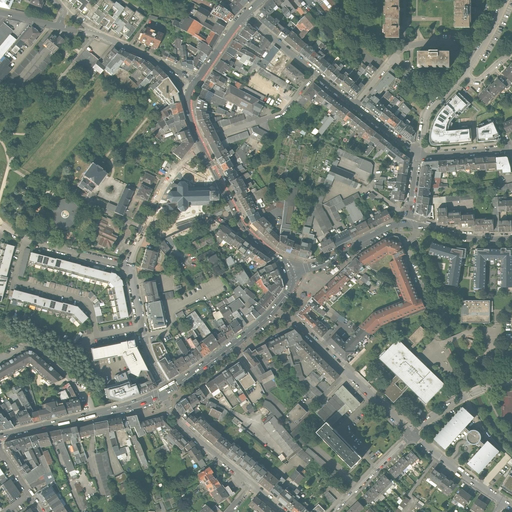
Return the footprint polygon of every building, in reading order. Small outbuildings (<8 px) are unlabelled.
[(0,0),(0,7),(9,9),(13,0),(0,0)] [(31,0),(32,1),(30,5),(41,9),(44,3),(42,3),(43,0),(31,0)] [(85,0),(77,0),(76,1),(81,5),(78,10),(81,12),(84,8),(88,4),(89,3),(85,0)] [(104,0),(97,0),(98,1),(93,8),(96,10),(97,9),(102,3),(104,0)] [(108,0),(104,0),(102,3),(108,7),(102,14),(105,16),(107,14),(112,7),(114,4),(108,0)] [(240,10),(247,2),(245,0),(234,0),(232,2),(240,10)] [(269,16),(278,7),(272,0),(271,0),(260,11),(265,16),(269,16)] [(284,0),(282,2),(283,3),(286,7),(292,14),(296,11),(287,0),(284,0)] [(316,0),(329,15),(338,7),(331,0),(316,0)] [(470,28),(469,0),(456,0),(456,28),(470,28)] [(386,1),(386,20),(399,20),(399,10),(399,1),(386,1)] [(234,17),(240,10),(232,2),(225,10),(234,17)] [(116,3),(114,4),(112,7),(118,11),(113,18),(112,18),(115,21),(117,18),(122,12),(124,9),(116,3)] [(93,8),(88,4),(84,8),(90,12),(86,17),(89,20),(94,14),(96,10),(93,8)] [(216,13),(214,16),(227,23),(230,18),(232,19),(234,17),(225,10),(219,5),(213,11),(216,13)] [(126,7),(124,9),(122,12),(128,16),(123,22),(122,23),(125,25),(127,23),(133,16),(134,14),(126,7)] [(200,7),(194,16),(204,21),(209,12),(200,7)] [(286,7),(281,11),(287,19),(292,14),(286,7)] [(102,14),(97,9),(96,10),(94,14),(99,18),(95,23),(98,25),(103,19),(105,16),(102,14)] [(314,9),(308,14),(317,25),(323,20),(314,9)] [(136,11),(134,14),(133,16),(138,20),(133,27),(132,27),(136,30),(145,18),(136,11)] [(203,26),(211,30),(213,27),(204,21),(194,16),(188,12),(186,16),(203,26)] [(113,18),(107,14),(105,16),(103,19),(109,23),(105,27),(108,30),(114,23),(115,21),(112,18),(113,18)] [(308,14),(299,21),(296,26),(301,32),(298,36),(302,40),(307,33),(317,25),(308,14)] [(196,37),(201,41),(212,49),(219,35),(211,30),(206,39),(198,33),(203,26),(186,16),(181,24),(174,20),(173,25),(180,28),(196,37)] [(261,22),(272,31),(278,24),(280,22),(276,19),(275,21),(269,16),(265,16),(261,22)] [(123,22),(117,18),(115,21),(114,23),(119,27),(115,32),(118,34),(124,27),(125,25),(122,23),(123,22)] [(399,28),(399,20),(386,20),(386,38),(400,38),(399,28)] [(15,33),(3,23),(0,27),(0,59),(16,40),(12,37),(15,33)] [(133,27),(127,23),(125,25),(124,27),(129,31),(125,36),(129,39),(136,30),(132,27),(133,27)] [(216,23),(213,27),(211,30),(219,35),(224,27),(216,23)] [(285,29),(278,24),(272,31),(279,37),(285,29)] [(245,25),(241,30),(250,36),(252,37),(256,31),(247,25),(245,25)] [(31,27),(20,40),(25,44),(29,47),(40,35),(31,27)] [(143,28),(141,31),(135,40),(145,45),(148,47),(149,46),(153,48),(152,49),(155,50),(155,49),(157,49),(163,35),(156,32),(156,33),(152,32),(153,31),(147,28),(146,30),(143,28)] [(286,28),(285,29),(279,37),(284,41),(291,32),(286,28)] [(241,30),(237,36),(245,41),(246,42),(250,36),(241,30)] [(252,37),(260,43),(264,38),(256,31),(252,37)] [(297,36),(291,32),(284,41),(295,49),(301,41),(296,37),(297,36)] [(51,35),(43,44),(52,52),(54,53),(64,41),(59,36),(56,40),(51,35)] [(243,45),(245,41),(237,36),(233,42),(241,47),(243,45)] [(180,48),(181,56),(186,55),(184,45),(180,46),(182,40),(177,38),(174,46),(180,48)] [(270,43),(264,38),(260,43),(257,48),(246,42),(245,41),(243,45),(261,56),(270,43)] [(15,55),(25,44),(20,40),(15,46),(16,46),(12,51),(15,55)] [(313,46),(316,49),(321,43),(318,40),(313,46)] [(201,41),(197,49),(198,50),(200,51),(207,56),(212,49),(201,41)] [(302,41),(301,41),(295,49),(300,54),(307,45),(302,41)] [(233,42),(229,47),(236,51),(238,52),(239,50),(241,47),(233,42)] [(196,53),(198,50),(197,49),(189,44),(187,48),(196,53)] [(315,52),(312,49),(313,49),(311,47),(310,48),(307,45),(300,54),(308,60),(314,53),(315,52)] [(260,63),(258,62),(255,66),(257,67),(269,74),(274,67),(281,58),(282,58),(285,55),(273,46),(262,59),(260,63)] [(229,47),(225,52),(232,56),(233,57),(235,54),(236,51),(229,47)] [(107,55),(112,60),(119,52),(113,48),(107,55)] [(38,53),(33,49),(6,82),(11,85),(38,53)] [(88,73),(92,68),(98,62),(98,61),(85,50),(75,62),(88,73)] [(120,60),(123,63),(130,55),(120,50),(119,52),(112,60),(116,63),(117,64),(120,60)] [(241,57),(234,69),(245,76),(247,73),(240,68),(245,60),(247,62),(249,58),(251,59),(253,56),(242,50),(240,51),(239,50),(238,52),(236,51),(235,54),(241,57)] [(200,51),(196,58),(203,63),(207,56),(200,51)] [(18,92),(23,95),(56,55),(54,53),(52,52),(18,92)] [(225,52),(220,60),(231,67),(233,63),(230,61),(229,63),(228,62),(232,56),(225,52)] [(308,60),(314,65),(323,54),(320,52),(317,55),(314,53),(308,60)] [(450,53),(418,53),(418,66),(450,66),(450,53)] [(325,56),(323,54),(314,65),(320,69),(326,61),(323,59),(325,56)] [(112,60),(107,55),(103,60),(104,61),(101,65),(98,62),(92,68),(100,75),(104,69),(112,60)] [(128,67),(131,64),(136,57),(130,55),(123,63),(125,64),(128,67)] [(177,59),(169,55),(167,60),(174,63),(177,59)] [(144,61),(136,57),(131,64),(133,66),(137,69),(144,61)] [(259,59),(256,57),(247,73),(252,75),(254,71),(287,91),(290,86),(278,78),(269,74),(257,67),(255,66),(258,62),(259,59)] [(194,61),(192,61),(194,67),(198,70),(203,63),(196,58),(194,61)] [(11,63),(6,59),(0,65),(0,84),(12,70),(8,67),(11,63)] [(116,63),(112,60),(104,69),(111,76),(113,74),(118,67),(120,66),(117,64),(116,63)] [(232,68),(231,67),(220,60),(211,72),(219,77),(220,77),(225,70),(229,72),(232,68)] [(142,71),(147,76),(154,68),(147,62),(144,61),(137,69),(141,73),(142,71)] [(192,61),(186,61),(181,62),(182,66),(193,71),(194,67),(192,61)] [(331,65),(326,61),(320,69),(325,73),(331,65)] [(290,64),(282,72),(296,84),(304,76),(290,64)] [(368,70),(373,75),(377,70),(370,64),(368,67),(365,71),(366,72),(368,70)] [(334,67),(331,65),(325,73),(330,78),(337,70),(336,69),(334,67)] [(155,78),(162,72),(156,66),(154,68),(147,76),(145,78),(140,84),(143,87),(149,81),(148,81),(151,77),(150,76),(151,74),(155,78)] [(113,74),(125,86),(130,80),(128,78),(131,73),(128,72),(121,69),(118,67),(113,74)] [(391,68),(374,89),(379,93),(381,94),(381,93),(384,89),(387,86),(395,76),(397,73),(391,68)] [(511,83),(511,82),(511,71),(508,68),(507,68),(502,74),(508,79),(511,83)] [(340,72),(337,70),(330,78),(335,82),(341,75),(339,74),(339,73),(340,72)] [(167,77),(162,72),(155,78),(158,81),(150,88),(153,90),(161,83),(160,82),(167,77)] [(214,86),(214,85),(219,77),(211,72),(205,81),(213,85),(214,86)] [(136,83),(136,85),(138,86),(140,84),(145,78),(141,75),(139,78),(140,79),(136,83)] [(342,76),(341,75),(335,82),(340,86),(347,78),(344,76),(342,76)] [(402,82),(395,76),(387,86),(389,88),(390,86),(393,88),(394,86),(399,90),(402,87),(399,85),(402,82)] [(153,90),(159,95),(158,96),(163,102),(164,101),(166,103),(168,106),(169,105),(179,102),(179,100),(177,93),(178,93),(167,77),(160,82),(161,83),(153,90)] [(220,77),(219,77),(214,85),(220,88),(225,80),(220,77)] [(355,85),(347,78),(340,86),(349,93),(355,85)] [(508,79),(503,85),(507,88),(508,89),(511,84),(511,83),(508,79)] [(133,92),(138,86),(136,85),(130,80),(125,86),(133,92)] [(231,80),(228,86),(240,92),(243,86),(231,80)] [(498,80),(492,86),(500,93),(501,94),(507,88),(503,85),(498,80)] [(208,92),(213,85),(205,81),(200,89),(202,90),(208,92)] [(311,104),(316,98),(322,90),(314,84),(303,97),(308,101),(311,104)] [(358,87),(355,85),(349,93),(355,98),(364,87),(361,84),(358,87)] [(222,89),(220,88),(214,85),(214,86),(213,85),(208,92),(212,94),(221,99),(224,93),(221,91),(222,89)] [(495,98),(500,93),(492,86),(491,85),(486,91),(494,97),(495,98)] [(228,86),(224,93),(221,99),(225,101),(256,117),(261,108),(255,105),(257,101),(240,92),(228,86)] [(264,97),(243,86),(240,92),(257,101),(261,103),(264,97)] [(477,94),(470,88),(467,93),(470,96),(472,94),(475,97),(477,94)] [(362,104),(371,111),(377,103),(379,101),(375,98),(379,93),(374,89),(362,104)] [(212,94),(208,92),(202,90),(197,100),(206,104),(207,105),(207,103),(212,94)] [(316,98),(323,104),(329,96),(322,90),(316,98)] [(487,105),(494,97),(486,91),(485,90),(478,97),(487,105)] [(392,96),(387,91),(384,95),(383,96),(389,100),(392,96)] [(433,117),(431,130),(455,129),(455,117),(471,102),(459,91),(433,117)] [(221,99),(212,94),(207,103),(216,108),(218,109),(220,105),(222,106),(225,101),(221,99)] [(323,104),(330,110),(336,102),(329,96),(323,104)] [(270,105),(273,100),(268,97),(264,102),(270,105)] [(308,101),(303,97),(297,104),(302,108),(308,101)] [(197,100),(194,111),(204,113),(205,109),(206,104),(197,100)] [(172,115),(182,112),(179,102),(169,105),(168,106),(158,113),(161,117),(163,120),(167,117),(169,116),(166,111),(170,108),(172,113),(170,114),(170,116),(172,115)] [(330,110),(337,115),(344,107),(336,102),(330,110)] [(371,111),(379,118),(386,110),(377,103),(371,111)] [(403,104),(393,116),(396,118),(400,112),(402,114),(406,116),(410,111),(403,104)] [(337,115),(344,120),(350,112),(344,107),(337,115)] [(224,112),(218,109),(216,108),(216,109),(215,111),(214,114),(222,116),(224,112)] [(379,118),(387,124),(393,116),(386,110),(379,118)] [(194,111),(196,121),(197,121),(206,119),(206,118),(207,118),(207,115),(205,115),(205,113),(204,113),(194,111)] [(173,119),(174,123),(184,120),(182,112),(172,115),(173,117),(173,119)] [(344,120),(350,125),(356,117),(350,112),(344,120)] [(387,124),(395,130),(401,122),(396,118),(393,116),(387,124)] [(334,119),(331,117),(319,132),(322,135),(334,119)] [(350,125),(356,130),(362,122),(356,117),(350,125)] [(207,142),(209,145),(218,140),(218,139),(216,137),(208,119),(206,119),(197,121),(207,142)] [(229,119),(220,121),(221,126),(221,128),(230,125),(229,119)] [(154,126),(155,128),(158,132),(159,131),(158,131),(159,130),(166,125),(165,122),(163,120),(157,123),(154,126)] [(175,127),(177,133),(187,130),(184,120),(174,123),(170,124),(167,126),(168,129),(171,128),(175,127)] [(401,135),(407,127),(410,122),(407,120),(404,124),(401,122),(395,130),(401,135)] [(511,120),(503,124),(507,134),(511,131),(511,120)] [(356,130),(363,136),(369,128),(362,122),(356,130)] [(167,126),(166,125),(159,130),(158,131),(159,131),(161,134),(161,135),(168,129),(167,126)] [(497,125),(477,127),(479,142),(502,139),(497,125)] [(251,129),(252,132),(258,136),(255,142),(256,143),(257,142),(263,145),(269,134),(258,128),(257,127),(251,129)] [(415,132),(407,127),(401,135),(410,142),(412,139),(411,137),(415,132)] [(363,136),(371,142),(377,134),(369,128),(363,136)] [(455,129),(456,144),(473,143),(472,128),(455,129)] [(439,145),(456,144),(455,129),(431,130),(431,138),(432,141),(435,143),(439,145)] [(179,137),(181,141),(190,137),(187,130),(177,133),(174,134),(175,138),(179,137)] [(225,136),(218,139),(218,140),(223,151),(224,150),(227,153),(231,150),(229,147),(229,146),(228,145),(247,138),(249,137),(247,132),(226,139),(225,136)] [(373,144),(376,145),(382,138),(377,134),(371,142),(368,144),(371,146),(372,145),(373,144)] [(179,146),(186,152),(192,145),(193,145),(193,143),(191,137),(190,137),(181,141),(182,143),(179,146)] [(390,144),(382,138),(376,145),(384,152),(390,144)] [(209,145),(217,160),(227,153),(224,150),(223,151),(218,140),(209,145)] [(236,160),(231,164),(233,167),(231,168),(231,170),(240,165),(242,169),(248,166),(247,163),(248,163),(245,156),(251,148),(243,143),(233,157),(236,160)] [(375,148),(372,145),(371,146),(368,144),(361,154),(367,157),(375,148)] [(384,152),(398,163),(404,155),(390,144),(384,152)] [(180,160),(186,152),(179,146),(173,153),(174,154),(180,160)] [(337,154),(361,165),(363,160),(339,149),(337,154)] [(227,153),(217,160),(220,166),(229,161),(227,158),(233,153),(231,150),(227,153)] [(398,163),(400,165),(408,166),(409,160),(409,159),(404,155),(398,163)] [(507,157),(496,158),(497,170),(497,172),(502,172),(502,175),(511,174),(507,157)] [(496,158),(484,159),(485,171),(497,170),(496,158)] [(465,172),(475,171),(474,159),(465,160),(465,172)] [(475,171),(485,171),(484,159),(474,159),(475,171)] [(371,163),(363,160),(361,165),(359,169),(372,175),(373,166),(371,163)] [(457,172),(465,172),(465,160),(456,161),(457,172)] [(231,164),(229,161),(220,166),(223,172),(231,168),(233,167),(231,164)] [(442,172),(448,173),(447,161),(439,162),(439,172),(442,172)] [(448,173),(457,172),(456,161),(447,161),(448,173)] [(431,179),(432,170),(438,170),(439,172),(439,162),(432,162),(423,164),(421,178),(431,179)] [(84,176),(86,177),(95,184),(97,185),(105,174),(92,165),(84,176)] [(240,165),(231,170),(233,173),(234,173),(242,169),(240,165)] [(400,165),(399,173),(407,175),(408,166),(400,165)] [(330,169),(329,172),(351,181),(353,175),(332,166),(330,169)] [(223,172),(226,177),(233,173),(231,170),(231,168),(223,172)] [(441,179),(442,172),(439,172),(438,170),(432,170),(431,179),(441,179)] [(329,172),(326,179),(332,182),(333,179),(355,188),(357,184),(351,181),(329,172)] [(234,173),(233,173),(226,177),(228,183),(237,178),(234,173)] [(399,173),(397,183),(405,185),(407,175),(399,173)] [(145,174),(141,182),(142,183),(141,185),(149,189),(154,178),(145,174)] [(246,174),(238,178),(240,182),(249,178),(246,174)] [(93,186),(95,184),(86,177),(85,180),(84,179),(79,186),(86,191),(87,189),(90,192),(94,187),(93,186)] [(375,185),(382,186),(383,180),(386,181),(387,178),(380,177),(379,180),(378,182),(376,182),(375,185)] [(238,178),(237,178),(228,183),(235,195),(243,192),(244,191),(242,187),(240,182),(238,178)] [(421,178),(420,189),(429,189),(431,179),(421,178)] [(330,188),(332,182),(326,179),(324,185),(328,187),(330,188)] [(440,183),(441,179),(431,179),(429,189),(435,189),(434,192),(439,192),(439,188),(440,183)] [(191,188),(186,188),(186,186),(187,185),(186,185),(185,185),(183,183),(184,182),(183,182),(183,183),(180,183),(179,182),(178,182),(179,183),(177,185),(176,185),(173,184),(171,186),(170,186),(170,187),(171,187),(170,188),(171,190),(171,191),(171,192),(170,192),(169,192),(170,193),(168,195),(167,195),(166,195),(167,196),(167,199),(166,199),(167,200),(168,199),(170,201),(170,202),(170,203),(171,202),(171,203),(171,204),(172,204),(172,205),(171,207),(171,208),(173,210),(174,211),(174,210),(176,209),(177,209),(180,211),(179,212),(180,212),(180,211),(183,211),(184,212),(184,211),(186,208),(187,209),(187,208),(186,208),(186,205),(191,205),(191,206),(192,206),(192,205),(197,205),(197,206),(198,206),(198,205),(203,205),(208,205),(209,205),(209,204),(211,205),(211,206),(212,206),(212,205),(214,204),(215,204),(215,203),(215,201),(216,201),(216,200),(218,200),(218,198),(217,198),(216,198),(216,197),(216,195),(217,195),(217,194),(217,193),(216,193),(216,192),(216,191),(215,191),(214,191),(214,189),(215,189),(214,188),(212,187),(212,186),(211,187),(209,188),(209,187),(208,187),(208,188),(207,188),(207,186),(204,186),(204,188),(203,188),(203,187),(202,187),(202,188),(197,188),(197,187),(197,188),(192,188),(191,188)] [(397,183),(396,192),(404,193),(405,185),(397,183)] [(511,183),(507,185),(499,186),(499,192),(507,191),(511,190),(511,191),(511,183)] [(141,185),(135,196),(146,201),(151,190),(149,189),(141,185)] [(321,204),(328,187),(324,185),(316,202),(321,204)] [(285,194),(284,202),(288,202),(287,206),(293,207),(295,207),(298,188),(287,186),(285,194)] [(252,194),(248,196),(250,201),(253,200),(254,201),(255,200),(256,201),(269,194),(265,187),(257,192),(252,194)] [(108,203),(106,209),(122,216),(125,209),(126,207),(127,206),(126,206),(128,202),(129,200),(130,199),(133,191),(124,188),(116,207),(111,205),(111,204),(108,203)] [(420,189),(418,198),(428,200),(429,189),(420,189)] [(244,191),(243,192),(235,195),(238,201),(246,198),(244,194),(246,193),(244,191)] [(403,201),(404,193),(396,192),(394,200),(403,201)] [(275,208),(283,209),(284,202),(285,194),(277,193),(275,208)] [(358,193),(352,196),(355,202),(361,199),(358,193)] [(473,194),(445,197),(446,203),(473,200),(473,194)] [(248,196),(246,198),(238,201),(244,212),(254,207),(250,201),(248,196)] [(323,205),(330,208),(334,205),(342,201),(340,196),(323,205)] [(345,207),(355,202),(352,196),(342,201),(345,207)] [(418,198),(417,206),(428,207),(428,200),(418,198)] [(51,217),(54,224),(55,224),(56,225),(56,226),(60,228),(61,227),(62,227),(62,229),(70,228),(70,226),(72,226),(73,227),(76,223),(75,222),(76,221),(77,221),(79,213),(77,213),(77,212),(77,211),(77,210),(76,210),(76,209),(76,208),(75,207),(74,206),(73,205),(72,204),(71,203),(70,203),(69,202),(68,202),(67,202),(66,202),(65,200),(60,201),(60,202),(59,203),(58,202),(52,207),(53,208),(53,209),(53,210),(51,209),(50,215),(52,215),(52,216),(51,217)] [(345,207),(342,201),(334,205),(337,211),(345,207)] [(511,212),(511,201),(498,202),(498,213),(511,212)] [(170,203),(166,203),(166,213),(176,213),(179,213),(180,212),(179,212),(180,211),(177,209),(176,209),(174,210),(174,211),(173,210),(171,208),(171,207),(172,205),(172,204),(171,204),(171,203),(171,202),(170,203)] [(284,225),(285,223),(287,206),(288,202),(284,202),(283,209),(280,229),(291,231),(291,226),(284,225)] [(322,205),(321,204),(316,202),(314,206),(327,230),(330,228),(332,227),(324,212),(321,207),(322,205)] [(364,218),(355,202),(345,207),(350,216),(347,217),(352,227),(352,226),(355,225),(354,223),(364,218)] [(262,209),(265,214),(275,209),(272,204),(262,209)] [(337,211),(334,205),(330,208),(337,222),(341,220),(337,211)] [(256,206),(254,207),(244,212),(247,218),(254,215),(253,212),(258,210),(256,206)] [(324,235),(328,233),(327,230),(314,206),(313,209),(312,212),(314,215),(324,235)] [(426,218),(428,207),(417,206),(416,215),(426,218)] [(308,208),(304,227),(310,229),(314,215),(312,212),(313,209),(308,208)] [(443,224),(448,224),(447,212),(447,208),(438,208),(439,222),(443,222),(443,224)] [(377,212),(379,215),(383,223),(391,219),(386,211),(381,214),(379,211),(377,212)] [(448,225),(461,224),(461,214),(461,212),(447,212),(448,224),(448,225)] [(256,214),(254,215),(247,218),(250,224),(259,220),(256,214)] [(369,230),(378,225),(374,217),(372,214),(370,216),(371,219),(365,222),(366,223),(369,230)] [(461,227),(475,226),(474,220),(474,214),(461,214),(461,224),(461,227)] [(379,215),(374,217),(378,225),(383,223),(379,215)] [(112,245),(113,245),(117,237),(116,236),(119,231),(115,229),(115,227),(116,224),(111,221),(111,220),(107,218),(106,219),(101,217),(100,220),(98,219),(95,227),(96,228),(94,232),(95,232),(94,236),(98,238),(99,240),(97,244),(105,248),(105,247),(107,248),(107,249),(112,247),(112,246),(112,245)] [(259,220),(250,224),(261,235),(261,234),(270,226),(262,218),(259,220)] [(475,232),(493,231),(493,224),(493,219),(474,220),(475,226),(475,232)] [(498,224),(499,234),(511,234),(511,222),(498,222),(498,224)] [(360,235),(369,230),(366,223),(356,227),(360,235)] [(352,239),(360,235),(356,227),(355,225),(352,226),(354,229),(351,231),(350,230),(348,231),(352,239)] [(223,240),(229,231),(222,226),(215,235),(223,240)] [(272,229),(270,226),(261,234),(276,247),(278,244),(279,238),(271,231),(272,229)] [(280,229),(279,236),(285,237),(290,238),(291,231),(280,229)] [(348,231),(342,234),(339,229),(335,231),(338,236),(332,239),(336,247),(352,239),(348,231)] [(229,231),(223,240),(229,245),(231,244),(236,236),(229,231)] [(192,243),(196,250),(213,240),(210,235),(197,242),(196,240),(192,243)] [(237,248),(243,241),(236,236),(231,244),(237,248)] [(279,236),(279,238),(278,244),(276,247),(282,252),(289,254),(292,244),(293,243),(289,242),(285,240),(285,237),(279,236)] [(324,253),(336,247),(332,239),(332,238),(327,240),(326,238),(324,239),(325,241),(319,244),(324,253)] [(401,243),(387,238),(359,255),(356,257),(363,264),(365,263),(368,261),(370,264),(387,253),(393,255),(394,257),(401,254),(405,253),(404,249),(401,243)] [(157,246),(165,256),(172,251),(163,241),(157,246)] [(244,254),(250,246),(243,241),(237,248),(244,254)] [(301,242),(300,247),(297,257),(307,260),(308,257),(311,258),(312,253),(309,253),(311,245),(301,242)] [(3,243),(2,249),(12,252),(14,246),(3,243)] [(448,259),(451,248),(432,243),(428,254),(448,259)] [(289,254),(297,257),(300,247),(292,244),(289,254)] [(157,246),(155,247),(154,252),(146,249),(141,268),(152,271),(155,262),(163,264),(165,256),(157,246)] [(250,246),(244,254),(237,262),(233,264),(228,266),(229,269),(239,264),(245,261),(244,259),(247,256),(254,249),(250,246)] [(18,275),(23,276),(30,249),(25,247),(18,275)] [(450,265),(460,266),(461,258),(465,258),(466,249),(456,248),(456,249),(451,248),(448,259),(451,260),(450,265)] [(503,261),(502,267),(511,267),(511,248),(502,248),(501,251),(498,251),(498,261),(503,261)] [(11,258),(12,252),(2,249),(0,256),(11,258)] [(255,256),(259,252),(254,249),(247,256),(252,259),(254,256),(255,256)] [(486,260),(498,261),(498,251),(476,250),(476,268),(477,268),(485,268),(486,260)] [(196,258),(198,263),(214,255),(213,252),(210,251),(196,258)] [(208,280),(218,275),(229,269),(228,266),(226,261),(225,260),(220,252),(214,255),(198,263),(203,271),(208,280)] [(252,259),(256,262),(259,259),(261,260),(264,256),(259,252),(255,256),(254,256),(252,259)] [(29,264),(35,265),(37,254),(31,253),(29,264)] [(44,256),(37,254),(35,265),(41,267),(44,256)] [(381,325),(425,307),(422,299),(419,300),(417,293),(409,273),(401,254),(394,257),(395,260),(390,262),(396,278),(405,301),(373,314),(381,325)] [(0,262),(9,264),(11,258),(0,256),(0,257),(0,262)] [(50,258),(44,256),(41,267),(47,269),(50,258)] [(230,256),(225,260),(226,261),(228,266),(233,264),(230,256)] [(270,260),(264,256),(261,260),(259,259),(256,262),(260,265),(270,260)] [(356,257),(348,265),(355,272),(358,274),(363,267),(362,266),(363,264),(356,257)] [(56,259),(50,258),(47,269),(53,270),(53,269),(56,259)] [(53,269),(59,271),(62,260),(56,258),(56,259),(53,269)] [(59,271),(65,273),(68,262),(62,260),(59,271)] [(0,268),(7,271),(9,264),(0,262),(0,268)] [(65,273),(71,274),(74,263),(68,262),(65,273)] [(80,265),(74,263),(71,274),(78,276),(80,266),(80,265)] [(263,268),(266,274),(277,269),(274,263),(263,268)] [(229,269),(233,276),(243,270),(242,270),(240,265),(239,264),(229,269)] [(346,281),(355,272),(348,265),(339,274),(346,281)] [(460,266),(450,265),(446,285),(457,287),(460,266)] [(77,276),(84,278),(86,267),(80,266),(78,276),(77,276)] [(84,278),(90,280),(92,269),(86,267),(84,278)] [(511,288),(511,272),(511,267),(502,267),(502,288),(511,288)] [(485,268),(477,268),(477,273),(474,273),(474,285),(476,285),(476,289),(485,289),(485,268)] [(90,280),(96,281),(99,271),(92,269),(90,280)] [(232,291),(238,286),(236,283),(233,276),(229,269),(218,275),(228,286),(232,291)] [(271,276),(272,278),(279,275),(277,269),(266,274),(267,277),(271,276)] [(243,270),(233,276),(236,283),(238,286),(240,284),(242,286),(245,283),(248,279),(243,270)] [(96,281),(102,283),(105,272),(99,271),(96,281)] [(197,286),(208,280),(203,271),(192,277),(197,286)] [(260,279),(260,277),(257,271),(248,279),(245,283),(250,288),(255,283),(260,279)] [(111,274),(105,272),(102,283),(108,284),(111,274)] [(111,272),(111,274),(108,284),(112,289),(122,287),(122,285),(123,285),(122,281),(116,273),(111,272)] [(352,287),(360,280),(356,277),(358,274),(355,272),(346,281),(352,287)] [(331,307),(352,287),(346,281),(339,274),(334,278),(333,280),(326,287),(324,288),(318,294),(326,302),(331,307)] [(280,279),(279,275),(272,278),(274,283),(270,286),(266,288),(268,291),(271,294),(272,293),(276,297),(281,290),(282,287),(280,279)] [(269,281),(267,277),(260,279),(262,284),(266,288),(270,286),(267,283),(267,282),(269,281)] [(255,283),(265,294),(268,291),(266,288),(262,284),(260,279),(255,283)] [(148,303),(160,300),(159,294),(156,280),(144,282),(148,303)] [(231,313),(235,320),(241,328),(246,325),(236,310),(240,307),(247,301),(250,297),(243,291),(241,289),(240,287),(239,288),(238,286),(232,291),(235,294),(227,300),(226,299),(223,300),(223,301),(216,306),(219,311),(223,317),(223,318),(228,316),(231,313)] [(80,290),(69,287),(67,292),(78,295),(80,290)] [(245,288),(243,291),(250,297),(253,300),(255,297),(254,295),(245,288)] [(11,300),(17,302),(20,290),(14,289),(13,291),(12,297),(11,300)] [(17,302),(23,303),(26,292),(20,290),(17,302)] [(91,291),(89,293),(88,297),(92,302),(96,298),(91,291)] [(265,309),(276,297),(272,293),(271,294),(268,291),(265,294),(257,303),(259,304),(265,309)] [(23,303),(29,305),(32,294),(26,292),(23,303)] [(173,292),(159,294),(160,300),(166,299),(174,298),(173,292)] [(38,295),(32,294),(29,305),(35,306),(38,296),(38,295)] [(326,302),(318,294),(313,299),(321,307),(326,302)] [(35,307),(41,309),(44,297),(38,296),(35,306),(35,307)] [(50,299),(44,297),(41,309),(47,311),(50,299)] [(249,302),(252,306),(248,310),(250,312),(254,309),(259,304),(257,303),(253,300),(250,297),(247,301),(249,302)] [(47,311),(54,312),(57,300),(50,299),(47,311)] [(319,308),(321,307),(313,299),(308,304),(313,309),(316,312),(323,317),(326,313),(319,308)] [(63,302),(57,300),(54,312),(60,314),(60,313),(63,302)] [(166,328),(160,300),(148,303),(145,303),(150,331),(166,328)] [(490,301),(461,300),(461,323),(489,323),(489,312),(489,306),(490,301)] [(60,313),(66,314),(69,303),(63,301),(63,302),(60,313)] [(99,301),(95,305),(94,305),(97,323),(103,322),(102,316),(100,309),(100,310),(99,307),(98,304),(100,303),(99,301)] [(77,305),(69,303),(66,314),(71,316),(77,305)] [(256,319),(260,315),(265,309),(259,304),(254,309),(250,312),(256,319)] [(304,320),(309,316),(307,314),(313,309),(308,304),(298,315),(304,320)] [(71,316),(75,320),(84,312),(77,305),(71,316)] [(115,307),(116,313),(127,311),(126,305),(115,307)] [(128,317),(127,311),(116,313),(118,319),(128,317)] [(192,341),(195,339),(195,338),(196,337),(193,331),(199,326),(204,323),(202,321),(201,321),(194,311),(186,317),(190,325),(184,329),(190,338),(192,341)] [(330,320),(335,323),(338,318),(340,315),(335,311),(330,320)] [(88,317),(84,312),(75,320),(80,325),(88,317)] [(216,321),(222,330),(223,329),(225,327),(220,319),(216,313),(215,312),(212,314),(216,321)] [(360,327),(372,334),(381,325),(373,314),(360,327)] [(317,319),(315,321),(309,316),(304,320),(313,328),(319,322),(317,319)] [(340,319),(338,318),(335,323),(332,326),(335,329),(338,326),(338,323),(340,319)] [(234,334),(241,328),(235,320),(232,323),(231,323),(229,325),(234,334)] [(218,345),(226,340),(221,331),(222,330),(216,321),(212,323),(217,331),(212,335),(218,345)] [(313,328),(321,337),(328,330),(319,322),(313,328)] [(211,334),(204,323),(199,326),(207,337),(211,334)] [(226,340),(234,334),(229,325),(225,327),(223,329),(222,330),(221,331),(226,340)] [(408,339),(414,344),(426,332),(421,326),(408,339)] [(336,334),(327,343),(345,361),(372,334),(360,327),(345,343),(336,334)] [(294,329),(283,334),(287,346),(294,343),(302,339),(300,335),(294,329)] [(321,337),(325,341),(329,337),(328,336),(333,331),(332,330),(331,331),(329,330),(328,330),(321,337)] [(82,335),(79,332),(72,341),(75,344),(82,335)] [(414,344),(409,350),(410,351),(428,333),(426,332),(414,344)] [(212,335),(211,334),(207,337),(204,339),(202,341),(209,352),(218,345),(212,335)] [(283,334),(268,342),(274,355),(285,349),(284,348),(287,346),(283,334)] [(202,357),(192,341),(190,338),(186,341),(191,349),(192,348),(194,350),(191,353),(191,354),(196,362),(202,357)] [(202,357),(209,352),(202,341),(198,344),(195,339),(192,341),(202,357)] [(296,348),(299,351),(298,352),(304,358),(313,349),(306,343),(302,339),(294,343),(296,348)] [(425,366),(421,362),(410,351),(409,350),(398,339),(379,359),(396,375),(381,391),(393,403),(409,388),(426,404),(444,385),(425,366)] [(93,361),(122,356),(129,370),(130,373),(131,373),(137,377),(138,376),(140,371),(143,371),(147,371),(148,371),(137,348),(137,347),(135,347),(134,340),(90,348),(93,361)] [(180,349),(184,356),(187,354),(187,352),(180,340),(176,343),(180,349)] [(156,359),(157,362),(165,357),(169,363),(171,362),(162,342),(151,344),(152,349),(156,359)] [(267,358),(274,355),(268,342),(260,346),(261,347),(255,350),(257,353),(257,354),(263,351),(267,358)] [(250,364),(254,367),(259,363),(254,356),(257,353),(255,350),(254,350),(251,352),(248,348),(242,353),(250,364)] [(313,349),(304,358),(315,369),(317,367),(324,361),(313,349)] [(50,367),(33,352),(32,352),(32,351),(30,351),(28,351),(27,351),(12,360),(12,359),(10,360),(9,361),(0,366),(0,379),(7,376),(7,377),(14,373),(14,372),(21,368),(22,369),(25,367),(25,366),(27,364),(30,365),(32,366),(32,368),(34,370),(34,369),(37,372),(44,378),(50,383),(49,383),(51,384),(63,379),(52,369),(53,369),(51,367),(50,366),(50,367)] [(188,368),(196,362),(191,354),(183,359),(188,368)] [(293,366),(291,356),(288,357),(289,360),(279,363),(281,369),(293,366)] [(172,365),(171,362),(169,363),(165,357),(157,362),(168,380),(178,374),(173,364),(172,365)] [(188,368),(183,359),(181,357),(173,362),(173,364),(178,374),(188,368)] [(240,361),(238,362),(245,374),(237,379),(245,390),(255,383),(240,361)] [(275,361),(268,364),(271,370),(277,367),(275,361)] [(317,367),(326,376),(332,369),(324,361),(317,367)] [(238,362),(227,370),(234,381),(237,379),(245,374),(238,362)] [(259,363),(254,367),(263,384),(274,378),(271,373),(270,370),(265,373),(259,363)] [(294,366),(297,377),(308,388),(315,395),(318,398),(322,393),(315,386),(320,382),(311,373),(306,379),(303,376),(300,365),(294,366)] [(315,369),(311,373),(320,382),(326,376),(317,367),(315,369)] [(332,369),(326,376),(328,378),(327,380),(331,384),(340,376),(332,369)] [(128,374),(130,373),(129,370),(125,373),(125,372),(114,376),(118,386),(128,382),(130,386),(132,385),(128,374)] [(229,384),(234,381),(227,370),(220,374),(227,384),(227,385),(229,384)] [(147,382),(145,383),(148,391),(155,388),(156,386),(148,371),(147,371),(143,371),(146,376),(148,381),(147,382)] [(223,387),(227,384),(220,374),(212,380),(218,388),(219,390),(223,387)] [(211,393),(218,388),(212,380),(205,385),(211,393)] [(243,393),(234,381),(229,384),(227,385),(233,393),(236,398),(243,393)] [(138,395),(139,395),(136,386),(135,384),(132,385),(130,386),(128,382),(118,386),(104,389),(106,398),(121,402),(135,396),(138,395)] [(139,395),(148,391),(145,383),(136,386),(139,395)] [(41,421),(40,420),(38,411),(33,413),(20,389),(23,387),(21,384),(11,389),(13,393),(16,391),(26,410),(33,422),(33,423),(41,421)] [(227,385),(227,384),(223,387),(228,396),(233,393),(227,385)] [(335,393),(336,394),(350,409),(352,412),(361,404),(358,401),(355,397),(344,387),(343,385),(335,393)] [(70,402),(71,402),(74,412),(81,411),(78,400),(77,400),(71,387),(67,389),(73,399),(75,400),(75,401),(73,402),(72,400),(69,400),(70,402)] [(310,399),(315,395),(308,388),(304,393),(310,399)] [(199,389),(193,393),(198,401),(199,402),(205,398),(199,389)] [(58,393),(62,403),(67,414),(74,412),(71,402),(70,402),(66,403),(65,399),(68,398),(64,390),(58,393)] [(194,404),(198,401),(193,393),(184,399),(190,408),(195,405),(194,404)] [(240,403),(246,398),(243,393),(236,398),(240,403)] [(331,427),(350,409),(336,394),(321,409),(318,406),(313,410),(326,423),(327,422),(331,427)] [(192,410),(190,408),(184,399),(184,398),(178,402),(183,411),(186,409),(189,413),(192,410)] [(269,402),(263,399),(260,406),(265,407),(270,411),(271,413),(274,416),(277,420),(282,415),(274,406),(269,402)] [(13,426),(20,424),(16,416),(13,411),(12,407),(11,405),(8,401),(1,406),(3,409),(7,415),(8,418),(9,420),(13,426)] [(42,410),(38,411),(40,420),(46,419),(46,420),(48,420),(50,419),(50,418),(57,416),(57,418),(59,417),(61,417),(61,415),(64,415),(67,414),(62,403),(57,404),(56,401),(41,405),(42,410)] [(210,408),(220,413),(222,408),(207,401),(205,405),(210,408)] [(184,411),(183,411),(178,402),(174,405),(173,407),(179,415),(184,411)] [(20,425),(33,422),(26,410),(22,411),(19,412),(14,403),(11,405),(12,407),(13,411),(16,416),(20,424),(20,425)] [(291,415),(289,417),(294,422),(295,420),(298,420),(307,412),(298,403),(289,413),(291,415)] [(254,410),(250,404),(245,407),(249,413),(254,410)] [(475,444),(477,443),(483,447),(480,450),(479,450),(478,452),(477,453),(476,453),(475,456),(473,456),(472,459),(470,459),(470,462),(468,464),(479,474),(480,472),(483,471),(483,469),(483,468),(486,468),(485,466),(486,465),(489,464),(488,463),(489,462),(491,461),(491,460),(496,454),(499,453),(498,452),(499,451),(488,442),(485,445),(479,440),(480,439),(480,437),(483,437),(482,435),(482,432),(480,431),(478,429),(476,428),(473,428),(473,431),(471,431),(470,432),(464,427),(468,423),(471,422),(470,421),(471,420),(473,419),(473,418),(473,417),(463,407),(462,408),(461,408),(460,410),(459,411),(458,411),(457,413),(456,414),(455,414),(454,416),(454,417),(452,417),(452,419),(449,422),(448,422),(447,425),(446,425),(445,425),(444,428),(443,429),(442,428),(441,431),(441,432),(439,431),(439,434),(438,435),(436,434),(436,437),(434,439),(445,449),(446,447),(449,446),(449,445),(450,443),(452,443),(451,441),(452,441),(455,440),(454,438),(455,437),(458,437),(457,435),(458,434),(460,433),(460,432),(462,429),(468,434),(467,436),(467,439),(468,441),(470,443),(473,444),(475,444)] [(210,408),(207,414),(217,419),(220,413),(210,408)] [(226,412),(222,408),(220,413),(217,419),(222,421),(226,412)] [(0,413),(0,421),(5,430),(14,427),(13,426),(9,420),(7,422),(5,417),(4,418),(0,413)] [(262,422),(263,424),(274,416),(271,413),(266,418),(267,419),(262,422)] [(184,419),(191,425),(195,420),(188,414),(184,419)] [(145,434),(145,433),(140,423),(138,424),(136,415),(126,417),(129,425),(130,428),(133,427),(138,437),(145,434)] [(167,429),(170,431),(173,428),(162,416),(152,419),(155,428),(160,427),(164,426),(167,429)] [(191,425),(202,435),(209,425),(198,416),(195,420),(191,425)] [(289,434),(277,420),(274,416),(263,424),(262,425),(290,458),(296,454),(302,449),(301,449),(300,447),(293,439),(289,434)] [(127,425),(129,425),(126,417),(120,418),(124,429),(125,432),(129,430),(127,426),(127,425)] [(234,417),(231,421),(250,436),(252,434),(240,425),(242,423),(234,417)] [(113,431),(124,429),(120,418),(107,421),(109,432),(113,431)] [(156,430),(155,428),(152,419),(140,423),(145,433),(156,430)] [(303,420),(289,434),(293,439),(307,424),(303,420)] [(109,433),(109,432),(107,421),(93,423),(93,424),(94,436),(109,433)] [(317,432),(352,468),(362,458),(353,449),(335,430),(331,427),(327,422),(326,423),(317,432)] [(90,436),(94,436),(93,424),(76,428),(79,438),(90,434),(90,436)] [(202,435),(213,444),(220,436),(221,435),(209,425),(202,435)] [(76,427),(70,428),(73,437),(70,437),(70,438),(70,440),(72,445),(75,443),(80,442),(79,438),(76,428),(76,427)] [(63,441),(70,440),(70,438),(70,437),(73,437),(70,428),(60,430),(62,439),(63,441)] [(168,433),(174,444),(182,436),(173,428),(170,431),(168,433)] [(161,431),(157,432),(163,445),(164,447),(166,446),(169,451),(173,449),(172,447),(174,444),(168,433),(170,431),(167,429),(161,431)] [(53,442),(62,439),(60,430),(46,433),(50,443),(53,442)] [(118,451),(113,431),(109,432),(109,433),(109,435),(112,450),(116,457),(121,455),(122,458),(126,456),(125,454),(129,452),(128,447),(119,450),(119,451),(118,451)] [(51,445),(50,443),(46,433),(35,435),(40,446),(40,447),(51,445)] [(36,447),(40,446),(35,435),(28,437),(33,447),(37,457),(41,456),(37,448),(36,448),(36,447)] [(139,456),(144,455),(140,446),(137,441),(136,441),(135,436),(133,436),(131,437),(139,456)] [(189,443),(182,436),(174,444),(178,453),(184,447),(189,443)] [(213,444),(224,453),(231,444),(220,436),(213,444)] [(30,448),(33,447),(28,437),(22,438),(32,459),(35,464),(37,463),(30,448)] [(27,462),(32,459),(22,438),(16,440),(20,449),(22,452),(23,451),(27,459),(25,459),(27,462)] [(63,441),(62,439),(53,442),(55,447),(58,446),(68,473),(74,470),(64,445),(63,441)] [(17,450),(20,449),(16,440),(9,441),(14,449),(17,456),(20,454),(19,451),(17,450)] [(18,469),(22,466),(17,456),(14,449),(9,441),(4,442),(3,444),(4,449),(18,469)] [(191,441),(189,443),(184,447),(188,451),(194,447),(195,446),(191,441)] [(224,453),(236,463),(244,452),(232,442),(231,444),(224,453)] [(163,445),(154,450),(156,456),(166,451),(164,447),(163,445)] [(197,451),(194,447),(188,451),(188,452),(192,459),(191,460),(194,464),(196,462),(201,459),(203,458),(200,453),(200,452),(199,450),(198,450),(197,451)] [(308,448),(305,452),(313,459),(316,455),(308,448)] [(305,452),(302,449),(296,454),(308,464),(313,459),(305,452)] [(42,452),(43,455),(48,465),(53,464),(47,450),(42,452)] [(411,450),(407,454),(415,461),(418,458),(411,450)] [(106,452),(95,454),(97,468),(106,496),(113,494),(107,477),(112,476),(109,466),(106,452)] [(236,463),(247,473),(256,462),(244,452),(236,463)] [(411,465),(415,461),(407,454),(404,457),(410,464),(411,465)] [(55,480),(48,465),(43,455),(41,456),(37,457),(40,464),(30,471),(23,476),(29,485),(39,478),(40,480),(44,478),(47,485),(55,480)] [(147,464),(144,455),(139,456),(143,465),(147,464)] [(336,472),(316,455),(313,459),(333,476),(336,472)] [(402,456),(399,460),(406,467),(410,464),(404,457),(402,456)] [(206,466),(201,459),(196,462),(200,470),(206,466)] [(403,471),(406,467),(399,460),(395,463),(403,471)] [(247,473),(259,483),(268,472),(256,462),(247,473)] [(25,463),(22,466),(18,469),(23,476),(30,471),(25,463)] [(395,463),(392,466),(399,474),(403,471),(395,463)] [(395,477),(399,474),(392,466),(388,470),(395,477)] [(198,474),(203,482),(213,476),(211,473),(213,472),(209,467),(198,474)] [(428,477),(439,485),(445,476),(434,468),(428,477)] [(295,469),(288,476),(297,484),(303,477),(302,476),(300,473),(295,469)] [(511,470),(510,470),(500,486),(511,493),(511,470)] [(115,477),(118,484),(128,479),(124,472),(115,477)] [(278,481),(268,472),(259,483),(270,491),(277,483),(278,481)] [(384,474),(380,478),(387,485),(391,482),(384,474)] [(215,479),(213,476),(203,482),(210,492),(220,485),(216,478),(215,479)] [(457,485),(445,476),(439,485),(438,486),(450,495),(457,485)] [(281,477),(278,481),(277,483),(280,486),(285,481),(281,477)] [(380,478),(377,482),(384,489),(387,485),(380,478)] [(1,486),(4,491),(13,485),(10,480),(8,481),(1,486)] [(377,482),(373,485),(380,492),(384,489),(377,482)] [(77,495),(83,493),(79,483),(74,484),(77,495)] [(270,491),(277,498),(283,490),(284,490),(280,486),(277,483),(270,491)] [(333,487),(341,495),(345,491),(337,483),(333,487)] [(4,491),(7,496),(16,489),(13,485),(4,491)] [(210,492),(217,503),(230,495),(231,496),(235,493),(234,491),(232,492),(228,486),(223,489),(220,485),(210,492)] [(373,485),(369,489),(377,496),(380,492),(373,485)] [(41,493),(46,500),(55,494),(50,487),(41,493)] [(20,494),(16,489),(7,496),(11,501),(14,498),(20,494)] [(290,496),(293,499),(297,495),(300,491),(297,489),(290,496)] [(373,500),(377,496),(369,489),(366,492),(373,500)] [(455,499),(460,502),(467,493),(462,489),(455,499)] [(290,496),(283,490),(277,498),(287,506),(293,499),(290,496)] [(324,496),(332,504),(336,500),(328,492),(324,496)] [(366,492),(362,496),(369,503),(373,500),(366,492)] [(471,496),(467,493),(460,502),(464,506),(471,496)] [(46,500),(49,506),(59,500),(55,494),(46,500)] [(262,502),(255,496),(248,504),(255,510),(262,502)] [(400,511),(410,500),(405,497),(402,501),(399,505),(394,511),(400,511)] [(477,498),(471,508),(477,511),(482,511),(487,505),(477,498)] [(297,502),(293,499),(287,506),(292,510),(298,503),(297,502)] [(53,511),(63,506),(59,500),(49,506),(53,511)] [(357,501),(345,511),(358,511),(363,507),(357,501)] [(414,508),(419,511),(424,504),(419,501),(418,503),(417,503),(414,508)] [(265,511),(269,508),(262,502),(255,510),(257,511),(265,511)] [(304,502),(301,505),(298,503),(292,510),(294,511),(301,511),(305,508),(307,504),(304,502)]
